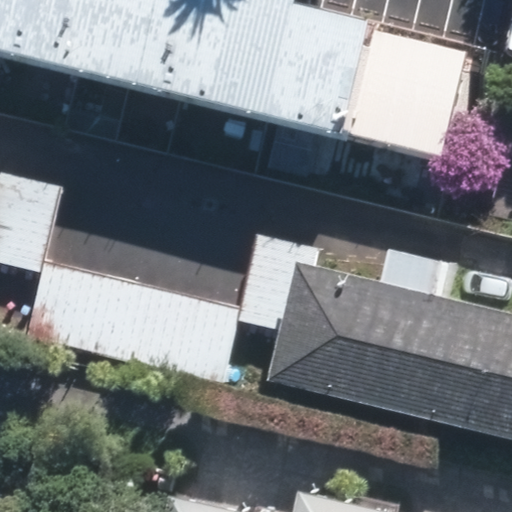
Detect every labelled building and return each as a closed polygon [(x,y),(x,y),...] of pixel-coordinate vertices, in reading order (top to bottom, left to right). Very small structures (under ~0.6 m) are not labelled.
[(0,0),(0,48),(483,163),(511,40),(511,34),(366,0),(0,0)] [(0,184),(0,266),(42,277),(63,191),(2,177),(1,184),(0,184)] [(397,274),(327,258),(330,251),(267,237),(246,323),(294,335),(284,377),(511,430),(511,301),(454,289),(462,258),(405,245),(397,274)] [(53,258),(33,336),(228,384),(247,309),(247,306),(80,264),(53,258)] [(183,511),(418,511),(419,507),(318,485),(312,511),(302,511),(189,487),(183,511)]
